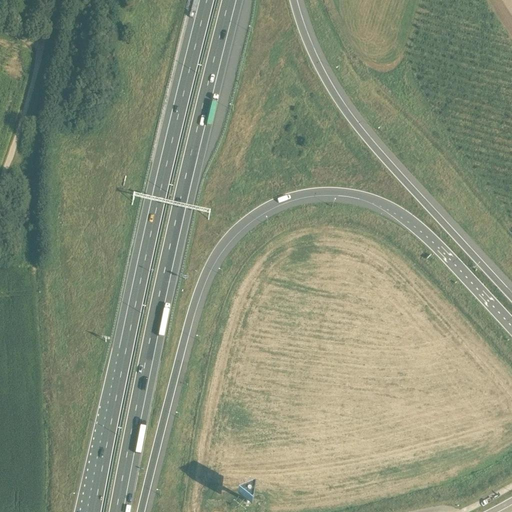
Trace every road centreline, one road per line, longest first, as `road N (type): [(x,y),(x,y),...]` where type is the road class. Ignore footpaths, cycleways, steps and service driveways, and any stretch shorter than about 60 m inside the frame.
road 1 (motorway): [(141,511),(199,287),(228,237),(268,206),(329,191),(375,199),(444,248),(511,321)]
road 2 (motorway): [(203,0),(89,511)]
road 3 (motorway): [(119,511),(232,0)]
road 4 (motorway): [(511,298),(351,120),(319,69),(292,0)]
road 5 (unclassified): [(38,45),(0,179)]
